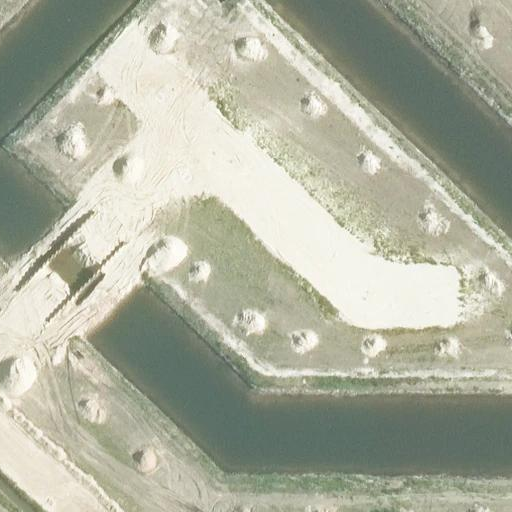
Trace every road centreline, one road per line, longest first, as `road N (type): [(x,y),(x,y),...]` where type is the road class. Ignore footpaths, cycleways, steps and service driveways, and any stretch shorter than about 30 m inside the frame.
road 1 (residential): [(208,138),(369,294),(446,294)]
road 2 (residential): [(0,333),(208,138)]
